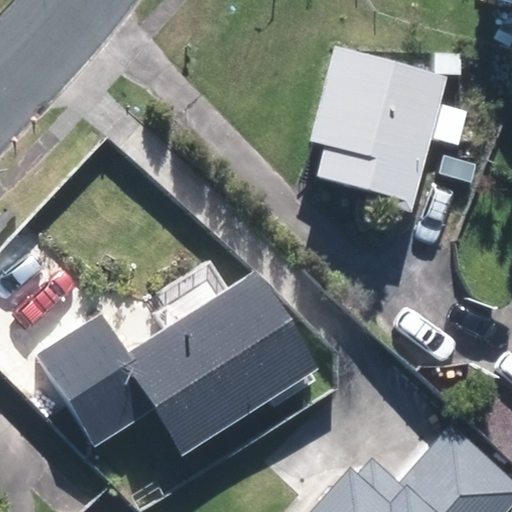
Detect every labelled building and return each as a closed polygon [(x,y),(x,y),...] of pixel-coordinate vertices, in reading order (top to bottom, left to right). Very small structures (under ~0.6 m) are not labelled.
[(511,0),(479,0),(511,9),(511,0)] [(460,111),(426,103),(433,76),(321,48),(296,145),(306,147),(299,179),(379,199),(376,209),(398,215),(417,140),(452,147),(460,111)] [(511,248),(511,200),(495,194),(472,255),(505,268),(511,248)] [(90,314),(26,358),(87,449),(138,414),(167,457),(302,365),(241,276),(120,358),(90,314)] [(498,511),(511,497),(511,496),(442,433),(384,497),(343,460),(295,511),(498,511)]
